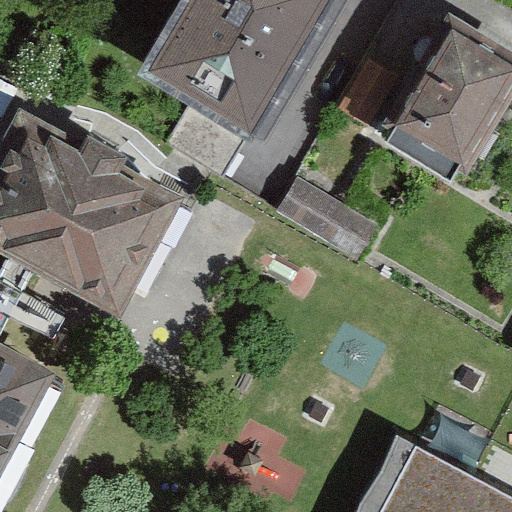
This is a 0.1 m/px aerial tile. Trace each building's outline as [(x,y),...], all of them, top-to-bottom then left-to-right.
[(334,0),(182,0),(149,57),(262,124),(334,0)] [(511,111),(511,26),(477,8),(423,107),(494,145),(511,111)] [(408,75),(378,57),(348,107),(378,125),(408,75)] [(0,80),(0,126),(4,129),(24,93),(0,80)] [(0,196),(0,218),(132,288),(184,190),(43,115),(0,196)] [(381,219),(307,177),(288,210),(362,253),(381,219)] [(0,511),(76,369),(0,328),(0,511)] [(511,511),(511,479),(412,426),(365,511),(511,511)]
